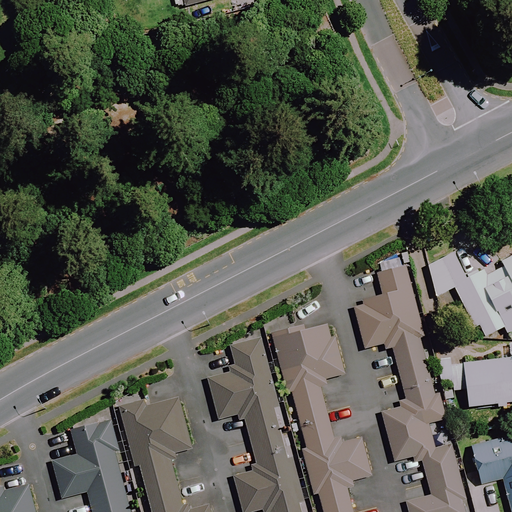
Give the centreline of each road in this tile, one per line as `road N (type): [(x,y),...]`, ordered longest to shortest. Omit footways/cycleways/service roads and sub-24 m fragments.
road 1 (residential): [(0,398),(467,154)]
road 2 (residential): [(467,154),(390,0)]
